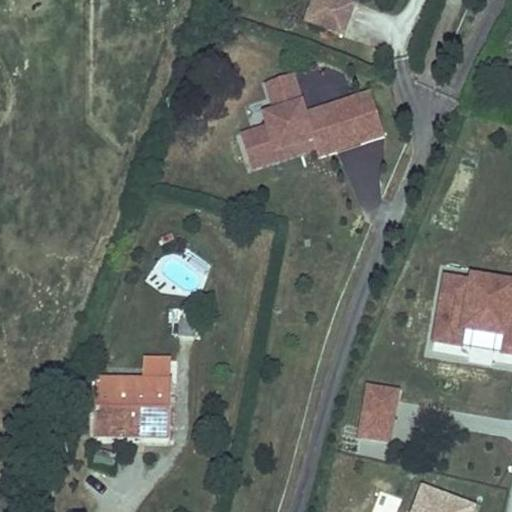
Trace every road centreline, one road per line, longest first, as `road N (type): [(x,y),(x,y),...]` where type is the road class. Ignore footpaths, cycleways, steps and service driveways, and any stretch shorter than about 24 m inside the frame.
road 1 (residential): [(297,511),(418,142),(398,58)]
road 2 (unknown): [(135,511),(175,449),(178,372)]
